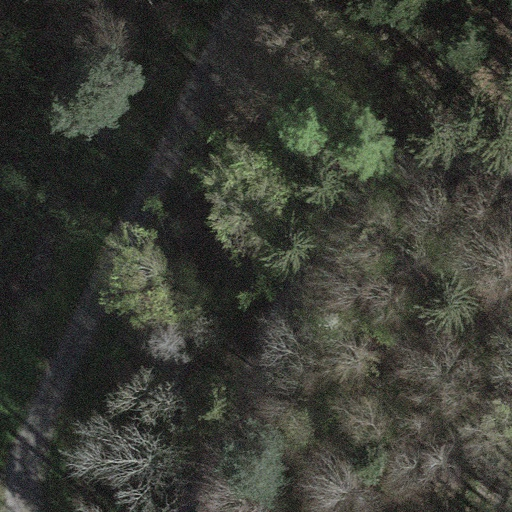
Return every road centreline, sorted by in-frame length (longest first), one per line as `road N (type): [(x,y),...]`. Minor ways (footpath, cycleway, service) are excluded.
road 1 (track): [(30,511),(26,491),(41,425),(108,262),(247,0)]
road 2 (track): [(511,160),(472,149),(421,153),(379,172),(341,216),(183,511)]
